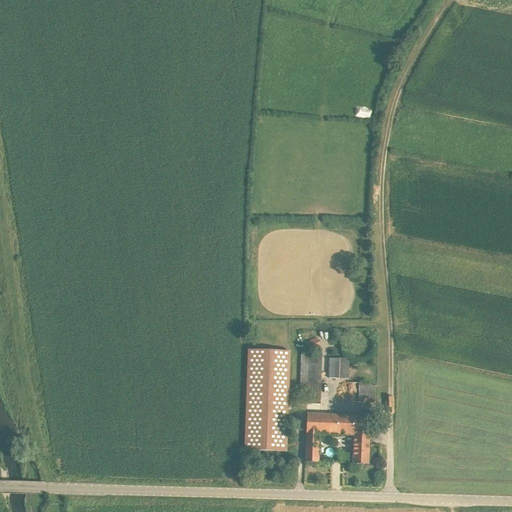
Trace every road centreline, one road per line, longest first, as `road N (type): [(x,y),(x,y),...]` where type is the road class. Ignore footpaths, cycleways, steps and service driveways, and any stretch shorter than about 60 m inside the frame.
road 1 (unclassified): [(511,500),(0,489)]
road 2 (track): [(441,0),(410,44),(381,167),(390,496)]
